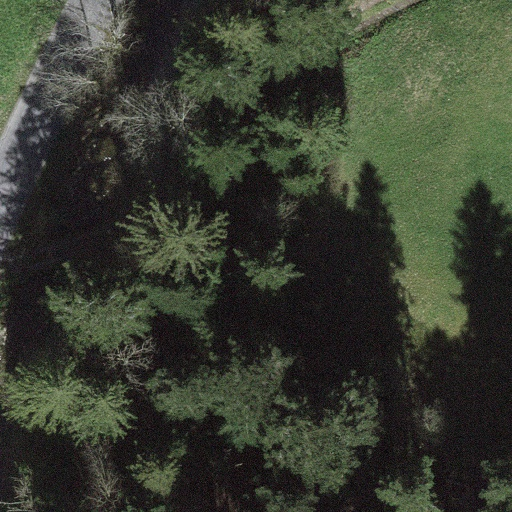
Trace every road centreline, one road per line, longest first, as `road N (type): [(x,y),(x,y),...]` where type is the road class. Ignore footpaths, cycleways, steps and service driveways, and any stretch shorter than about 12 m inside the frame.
road 1 (track): [(0,264),(129,229),(275,79),(384,0)]
road 2 (unclassified): [(93,0),(0,208)]
